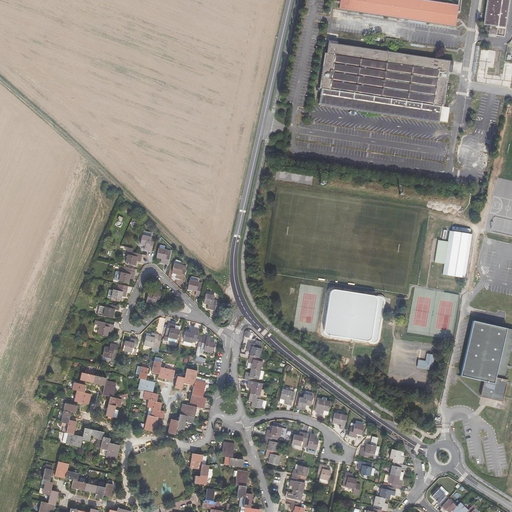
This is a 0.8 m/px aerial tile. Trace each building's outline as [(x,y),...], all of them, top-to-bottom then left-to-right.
[(456,26),(459,3),(430,0),(370,0),(370,6),(369,6),(368,14),(398,17),(397,22),(338,15),(337,28),(397,35),(399,20),(456,26)] [(487,0),(484,25),(490,25),(489,34),(506,36),(510,0),(487,0)] [(322,86),(319,106),(448,122),(449,107),(444,106),(448,72),(451,72),(453,59),(345,46),(344,49),(348,49),(347,55),(335,53),(334,64),(323,63),(323,68),(320,86),(322,86)] [(456,152),(480,157),(480,161),(487,162),(491,146),(479,143),(477,150),(458,146),(456,152)] [(284,192),(285,180),(309,183),(309,174),(280,171),(280,179),(278,178),(277,191),(284,192)] [(443,275),(466,278),(472,233),(470,233),(471,229),(453,226),(452,230),(450,230),(449,241),(438,240),(435,262),(445,263),(443,275)] [(151,237),(142,235),(140,244),(145,245),(144,249),(151,251),(153,242),(151,241),(151,237)] [(128,253),(128,255),(126,264),(135,266),(136,261),(140,262),(141,254),(132,252),(132,249),(125,247),(124,249),(127,250),(126,252),(128,253)] [(168,264),(171,251),(159,248),(156,257),(161,259),(160,262),(168,264)] [(177,274),(176,275),(176,277),(183,279),(186,267),(174,264),(172,273),(177,274)] [(122,269),(121,273),(119,281),(128,283),(129,279),(133,279),(135,272),(133,272),(133,269),(126,267),(125,270),(122,269)] [(197,286),(198,282),(190,280),(189,280),(187,289),(192,290),(196,291),(195,295),(198,296),(201,286),(197,286)] [(114,286),(113,290),(111,298),(111,299),(120,301),(121,296),(125,297),(127,290),(114,286)] [(330,292),(325,331),(325,333),(327,334),(328,335),(374,342),(376,341),(377,341),(378,339),(384,301),(384,299),(383,298),(382,297),(381,296),(336,289),(334,290),(332,290),(331,291),(330,292)] [(161,292),(154,290),(153,294),(148,292),(146,302),(155,304),(156,300),(159,301),(161,292)] [(213,300),(214,296),(206,294),(203,303),(208,304),(207,308),(214,310),(215,308),(219,309),(221,303),(216,302),(217,301),(213,300)] [(108,308),(105,307),(103,316),(112,318),(114,310),(118,311),(119,307),(109,305),(108,308)] [(113,325),(95,320),(94,324),(100,325),(98,334),(107,336),(108,331),(112,332),(113,325)] [(494,326),(473,321),(461,376),(484,381),(481,397),(493,400),(504,403),(509,380),(504,379),(507,369),(507,365),(511,350),(511,348),(511,344),(511,329),(503,328),(494,326)] [(175,325),(168,324),(164,340),(167,341),(168,337),(177,339),(179,330),(174,329),(175,326),(175,325)] [(183,341),(191,343),(192,343),(193,339),(196,340),(198,331),(191,329),(190,332),(190,333),(185,331),(183,341)] [(152,347),(156,348),(159,336),(159,335),(151,333),(151,334),(150,337),(146,336),(144,345),(152,347)] [(212,352),(214,343),(210,342),(211,339),(211,338),(203,337),(203,338),(200,348),(199,353),(213,356),(214,352),(212,352)] [(131,339),(130,342),(125,341),(123,350),(132,352),(131,354),(136,355),(137,350),(136,350),(138,340),(131,339)] [(248,363),(252,364),(251,368),(250,373),(246,372),(244,379),(249,380),(247,388),(250,389),(249,393),(250,394),(248,401),(252,402),(251,406),(261,409),(261,408),(263,400),(259,399),(260,396),(266,397),(266,395),(263,395),(264,390),(261,389),(262,384),(254,382),(255,379),(258,380),(260,371),(263,359),(259,358),(261,349),(258,348),(258,345),(249,342),(247,350),(250,351),(249,355),(248,363)] [(105,347),(102,356),(111,358),(110,361),(113,362),(117,346),(110,344),(109,348),(105,347)] [(417,368),(432,370),(435,355),(427,354),(426,361),(418,360),(417,368)] [(160,367),(161,362),(154,361),(151,372),(158,374),(158,377),(172,381),(175,370),(160,367)] [(148,368),(141,366),(141,367),(139,375),(138,378),(140,379),(138,389),(141,390),(145,391),(143,398),(148,400),(146,407),(149,408),(144,429),(154,432),(158,417),(162,418),(164,411),(160,410),(161,403),(156,401),(158,394),(152,393),(154,382),(146,380),(148,368)] [(174,388),(181,390),(183,383),(194,386),(189,405),(182,404),(178,421),(171,419),(167,433),(175,435),(176,428),(184,430),(186,422),(191,423),(193,417),(194,418),(196,407),(204,409),(206,398),(202,397),(206,383),(195,380),(197,371),(187,369),(184,378),(177,376),(174,388)] [(106,381),(106,379),(82,373),(80,380),(104,386),(102,395),(110,397),(108,404),(105,416),(108,416),(107,419),(112,420),(113,417),(115,409),(116,406),(120,407),(122,400),(127,398),(126,393),(113,397),(116,383),(106,381)] [(72,389),(77,391),(74,401),(88,405),(91,394),(84,393),(86,386),(74,383),(72,389)] [(291,405),(294,392),(282,389),(279,402),(291,405)] [(310,406),(312,396),(300,393),(297,406),(305,408),(305,404),(310,406)] [(330,402),(318,399),(315,412),(326,415),(327,414),(330,402)] [(60,422),(62,423),(68,424),(67,428),(66,432),(66,433),(68,433),(66,443),(66,444),(80,447),(82,440),(89,442),(90,437),(98,439),(96,447),(100,448),(107,450),(106,457),(116,460),(119,445),(109,443),(110,439),(103,437),(104,432),(92,430),(85,428),(82,437),(73,435),(76,422),(69,420),(71,412),(75,413),(77,406),(65,403),(63,410),(60,422)] [(343,429),(346,416),(334,413),(332,422),(341,424),(340,428),(343,429)] [(362,425),(355,424),(354,423),(353,427),(350,427),(348,436),(355,438),(356,434),(361,435),(363,425),(362,425)] [(275,436),(279,437),(281,428),(272,425),(271,430),(267,429),(265,437),(264,444),(267,445),(266,449),(265,457),(267,458),(266,462),(277,465),(279,456),(276,455),(277,452),(276,452),(278,443),(274,442),(275,436)] [(304,447),(307,447),(316,450),(318,440),(313,439),(314,435),(307,434),(300,432),(299,436),(294,434),(292,444),(304,447)] [(223,443),(223,447),(221,456),(229,458),(228,465),(242,467),(243,460),(232,458),(234,443),(224,442),(223,443)] [(373,458),(376,446),(366,444),(365,449),(362,448),(360,455),(373,458)] [(385,498),(389,499),(390,494),(391,495),(394,495),(396,488),(401,489),(402,483),(401,483),(398,482),(399,476),(400,471),(401,468),(405,469),(406,465),(402,464),(404,457),(403,457),(403,454),(403,453),(402,452),(401,451),(392,449),(389,458),(393,459),(392,462),(396,463),(395,466),(392,466),(390,474),(387,486),(383,485),(380,497),(376,496),(373,508),(369,507),(368,511),(367,511),(381,511),(382,510),(386,511),(388,504),(384,503),(385,498)] [(206,485),(207,477),(208,469),(209,465),(205,465),(201,464),(203,455),(202,455),(192,453),(190,468),(200,470),(199,476),(195,476),(194,483),(206,485)] [(67,471),(68,464),(58,461),(57,464),(54,476),(65,478),(73,480),(71,488),(96,493),(95,498),(102,500),(103,495),(110,497),(112,490),(113,485),(106,484),(105,488),(97,486),(85,483),(77,481),(79,474),(67,471)] [(372,464),(359,461),(357,468),(361,469),(360,474),(369,476),(372,464)] [(326,470),(327,466),(319,464),(318,470),(317,474),(320,475),(318,482),(327,484),(331,471),(326,470)] [(308,468),(296,465),(295,469),(293,469),(291,480),(295,480),(294,484),(293,489),(292,494),(288,493),(286,500),(291,502),(290,509),(293,510),(292,511),(304,511),(305,505),(299,504),(308,468)] [(49,496),(47,503),(40,501),(38,511),(53,511),(55,505),(58,492),(51,490),(52,483),(49,482),(52,470),(44,468),(42,480),(40,488),(43,489),(42,494),(49,496)] [(238,485),(237,492),(237,496),(236,497),(240,498),(244,499),(243,507),(244,507),(243,511),(258,511),(259,510),(250,508),(252,494),(245,493),(246,486),(248,471),(237,470),(235,485),(238,485)] [(356,479),(352,478),(352,474),(345,472),(342,485),(354,489),(353,493),(358,495),(360,485),(355,484),(356,479)] [(448,494),(441,487),(439,490),(446,496),(448,494)] [(214,490),(206,488),(205,501),(203,500),(202,508),(210,509),(210,511),(222,511),(217,510),(218,503),(217,501),(215,502),(212,502),(214,490)] [(438,504),(441,507),(448,499),(446,496),(439,490),(432,497),(439,503),(438,504)] [(446,510),(448,511),(450,511),(452,510),(456,506),(448,499),(441,507),(445,511),(446,510)] [(465,511),(468,510),(460,502),(456,506),(452,510),(453,511),(465,511)]
